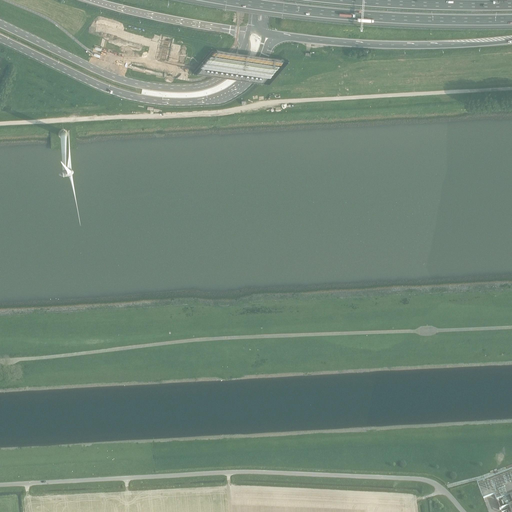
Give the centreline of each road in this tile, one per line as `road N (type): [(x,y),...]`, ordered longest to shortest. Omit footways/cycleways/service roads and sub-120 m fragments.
road 1 (unclassified): [(463,511),(437,484),(419,478),(249,471),(0,485)]
road 2 (secondary): [(0,37),(120,92),(193,102),(239,86),(259,62),(265,32)]
road 3 (secondary): [(249,31),(227,73),(188,88),(117,77),(0,22)]
road 4 (motorway): [(226,0),(511,20)]
road 5 (motorway): [(265,32),(370,44),(511,41)]
road 6 (motorway): [(511,5),(349,0)]
road 7 (motorway): [(93,0),(249,31)]
